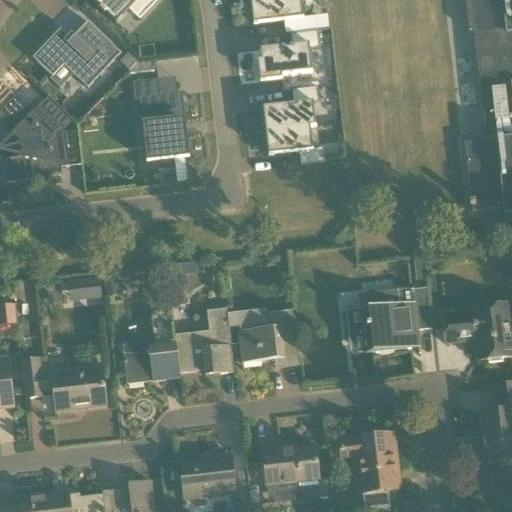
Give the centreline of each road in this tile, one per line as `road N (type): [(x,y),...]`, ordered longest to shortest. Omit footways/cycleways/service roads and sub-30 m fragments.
road 1 (residential): [(0,466),(140,451),(181,417),(421,394),(442,413),(445,447),(430,487),(431,511)]
road 2 (residential): [(208,0),(229,158),(212,196),(0,224)]
